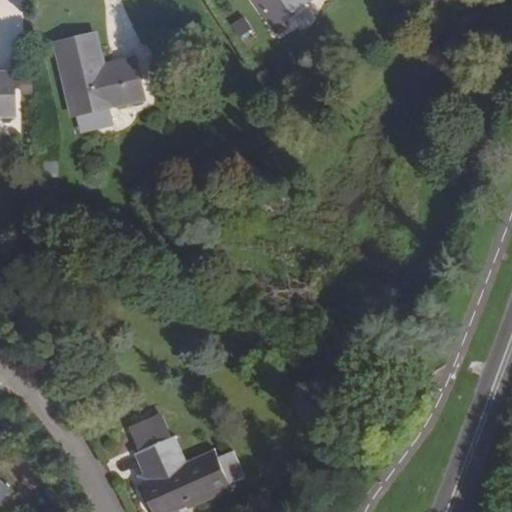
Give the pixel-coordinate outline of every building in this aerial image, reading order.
[(256,0),(275,25),(310,0),(256,0)] [(97,36),(58,45),(73,117),(145,100),(136,60),(105,68),(97,36)] [(0,114),(14,115),(14,75),(0,74),(0,114)] [(135,445),(166,437),(161,416),(129,423),(135,445)] [(153,511),(190,511),(190,510),(234,490),(230,482),(245,476),(234,452),(219,459),(216,451),(188,464),(176,439),(138,455),(151,485),(143,488),(153,511)] [(0,505),(13,492),(0,480),(0,505)]
